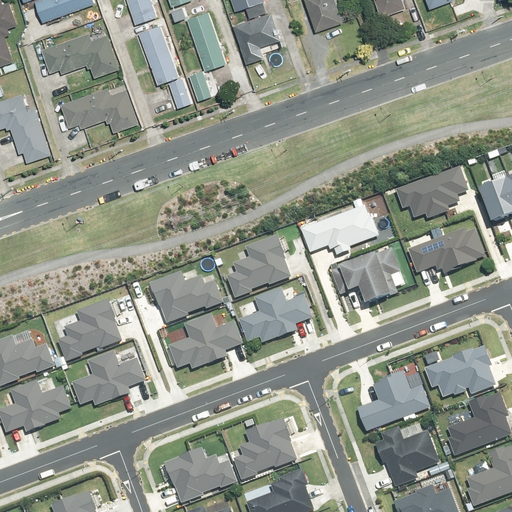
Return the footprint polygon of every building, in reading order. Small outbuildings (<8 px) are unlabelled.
[(14,0),(0,0),(0,68),(17,63),(8,38),(25,32),(14,0)] [(22,0),(26,11),(37,7),(43,24),(96,6),(93,0),(22,0)] [(127,0),(135,26),(160,18),(153,0),(127,0)] [(166,0),(170,10),(193,3),(192,0),(166,0)] [(262,0),(228,0),(233,13),(264,4),(262,0)] [(303,0),(315,35),(344,26),(335,0),(303,0)] [(377,0),(384,18),(409,9),(405,0),(377,0)] [(234,26),(246,65),(264,59),(261,48),(281,42),(269,4),(247,11),(250,21),(234,26)] [(210,12),(187,19),(203,71),(227,64),(210,12)] [(168,23),(138,33),(156,87),(168,84),(177,111),(194,106),(168,23)] [(106,29),(40,50),(49,80),(90,66),(95,80),(120,72),(106,29)] [(206,71),(192,76),(200,101),(214,97),(206,71)] [(126,83),(59,105),(69,135),(109,122),(113,135),(140,126),(126,83)] [(31,93),(0,102),(0,134),(11,131),(23,167),(51,157),(31,93)] [(464,170),(400,191),(406,208),(413,205),(418,217),(427,214),(428,218),(453,209),(451,204),(461,201),(458,192),(470,188),(464,170)] [(511,217),(511,183),(510,178),(497,184),(510,218),(511,217)] [(510,218),(497,184),(484,189),(497,223),(510,218)] [(368,205),(306,229),(314,249),(331,242),(334,249),(337,247),(340,255),(355,249),(353,244),(380,234),(368,205)] [(470,226),(412,248),(420,271),(439,264),(440,268),(445,266),(447,270),(490,255),(479,226),(471,229),(470,226)] [(294,275),(280,236),(247,248),(250,257),(237,261),(240,268),(229,272),(238,295),(256,289),(255,286),(270,280),(271,283),(294,275)] [(394,246),(335,269),(346,296),(365,288),(371,303),(399,291),(392,273),(403,269),(394,246)] [(188,270),(155,282),(169,320),(192,312),(191,309),(207,303),(208,306),(225,300),(217,276),(207,280),(204,273),(191,278),(188,270)] [(265,310),(246,318),(255,341),(268,336),(270,340),(299,329),(296,321),(314,314),(307,296),(291,302),(285,289),(260,298),(265,310)] [(74,337),(64,341),(70,359),(87,353),(86,350),(103,344),(104,346),(126,338),(112,299),(80,310),(84,322),(71,327),(74,337)] [(192,335),(173,343),(182,366),(195,361),(197,365),(227,354),(224,346),(242,339),(235,321),(218,327),(213,314),(187,323),(192,335)] [(20,333),(0,340),(0,382),(1,384),(24,376),(23,373),(38,367),(39,370),(57,364),(48,340),(38,344),(36,337),(23,342),(20,333)] [(483,347),(426,369),(431,382),(439,379),(443,392),(468,383),(471,391),(496,382),(483,347)] [(97,373),(78,381),(87,404),(100,399),(102,403),(132,392),(129,384),(147,377),(140,359),(123,365),(118,352),(93,361),(97,373)] [(361,406),(367,426),(432,406),(424,383),(412,387),(406,370),(373,380),(379,400),(361,406)] [(17,403),(2,408),(10,432),(28,425),(30,430),(62,418),(62,411),(77,405),(69,382),(47,390),(42,376),(12,387),(17,403)] [(472,418),(444,427),(452,453),(508,435),(494,392),(466,401),(472,418)] [(235,447),(247,479),(309,455),(293,414),(261,427),(264,436),(235,447)] [(428,420),(376,438),(393,486),(418,477),(415,467),(441,458),(428,420)] [(494,466),(466,475),(475,501),(511,489),(511,441),(489,449),(494,466)] [(178,501),(240,478),(228,446),(199,458),(195,448),(162,461),(178,501)] [(246,503),(249,511),(315,511),(320,510),(304,469),(271,482),(275,492),(246,503)] [(436,481),(396,494),(401,511),(461,511),(454,487),(439,491),(436,481)] [(98,511),(90,490),(54,504),(57,511),(98,511)]
